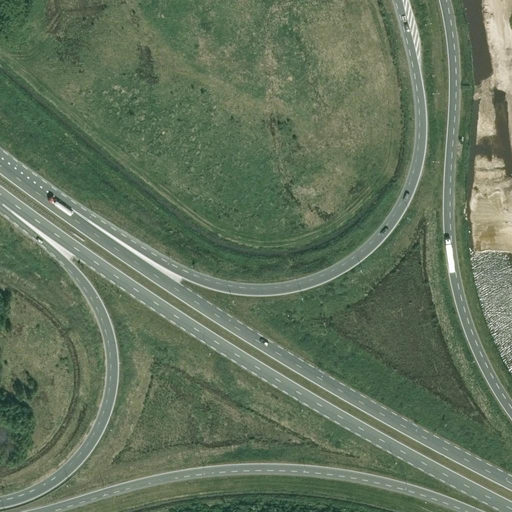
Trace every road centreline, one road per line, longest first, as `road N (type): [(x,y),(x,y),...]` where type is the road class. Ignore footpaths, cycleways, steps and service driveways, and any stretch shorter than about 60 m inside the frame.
road 1 (primary): [(398,0),(421,98),(422,140),(405,201),(353,260),(293,287),(234,288),(192,277),(62,211)]
road 2 (primary): [(7,199),(240,357),(511,508)]
road 3 (primary): [(511,483),(266,345),(62,211)]
road 4 (primary): [(38,511),(137,482),(239,466),(374,478),(475,511)]
road 5 (primary): [(511,412),(471,337),(451,261),(452,60),(443,0)]
road 6 (primary): [(7,199),(91,291),(113,364),(105,413),(81,456),(42,488),(0,503)]
